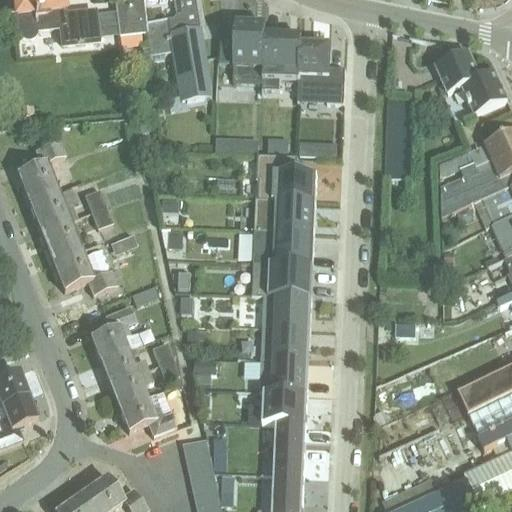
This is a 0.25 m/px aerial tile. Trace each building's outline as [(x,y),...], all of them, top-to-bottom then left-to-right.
[(118,29),(116,18),(97,19),(97,16),(68,18),(65,0),(7,0),(10,21),(14,20),(16,42),(19,41),(20,42),(20,45),(24,47),(28,48),(31,48),(35,46),(37,42),(38,39),(58,37),(60,55),(101,51),(99,31),(118,29)] [(116,18),(118,29),(119,42),(147,39),(146,30),(144,5),(143,0),(114,0),(119,0),(129,0),(130,2),(123,9),(115,10),(116,18)] [(143,0),(144,5),(149,8),(152,8),(156,7),(159,5),(159,7),(174,5),(176,20),(173,25),(146,30),(147,39),(150,62),(166,60),(172,59),(170,38),(199,33),(194,0),(143,0)] [(264,91),(266,41),(266,31),(236,29),(235,33),(220,33),(218,69),(234,70),(233,90),(264,91)] [(170,38),(172,59),(173,66),(179,109),(211,104),(199,33),(170,38)] [(266,41),(264,91),(264,96),(278,96),(278,87),(300,87),(301,50),(302,42),(266,41)] [(301,50),(300,87),(300,108),(303,108),(344,111),(346,75),(330,74),(331,51),(301,50)] [(465,73),(474,69),(472,65),(468,57),(460,61),(465,73)] [(465,73),(460,61),(436,72),(448,101),(463,95),(468,107),(474,122),(508,107),(499,87),(493,89),(489,80),(480,84),(474,69),(465,73)] [(387,165),(386,184),(409,185),(412,105),(389,104),(387,165)] [(494,147),(511,140),(511,124),(488,134),(494,147)] [(134,125),(123,127),(128,146),(138,144),(134,125)] [(511,140),(494,147),(440,170),(440,184),(460,175),(464,184),(441,193),(442,225),(476,210),(511,194),(511,140)] [(248,157),(248,143),(207,142),(206,156),(248,157)] [(288,144),(268,144),(268,158),(288,158),(288,144)] [(28,210),(59,198),(48,169),(66,163),(60,147),(35,157),(40,171),(16,180),(28,210)] [(300,149),(299,161),(333,163),(333,151),(300,149)] [(218,187),(217,199),(240,199),(240,194),(235,193),(235,188),(218,187)] [(59,198),(28,210),(40,239),(71,227),(78,224),(72,209),(77,207),(71,193),(59,198)] [(511,194),(476,210),(482,224),(511,209),(511,194)] [(91,218),(106,212),(100,196),(85,202),(91,218)] [(163,205),(162,217),(178,218),(179,206),(163,205)] [(255,238),(315,240),(315,235),(316,208),(256,205),(255,238)] [(511,209),(482,224),(487,235),(492,233),(511,222),(511,209)] [(106,212),(91,218),(98,236),(113,230),(106,212)] [(511,222),(492,233),(496,243),(503,257),(506,264),(511,261),(511,222)] [(71,227),(40,239),(52,269),(82,256),(81,254),(71,227)] [(169,237),(168,254),(183,254),(184,237),(169,237)] [(293,272),(313,272),(314,268),(315,240),(255,238),(254,271),(293,272)] [(134,240),(112,250),(116,260),(138,250),(134,240)] [(503,257),(496,243),(486,247),(493,261),(503,257)] [(82,256),(52,269),(64,299),(87,289),(93,302),(118,293),(112,278),(100,282),(95,268),(88,271),(82,256)] [(293,272),(254,271),(253,302),(253,303),(265,304),(311,305),(312,305),(313,272),(293,272)] [(191,279),(178,279),(178,296),(190,296),(191,279)] [(511,299),(506,288),(485,298),(490,310),(497,305),(511,299)] [(248,323),(250,300),(230,299),(228,321),(248,323)] [(511,300),(498,307),(500,315),(511,310),(511,311),(511,300)] [(181,302),(180,318),(193,318),(193,302),(181,302)] [(311,305),(265,304),(263,334),(311,336),(311,321),(310,321),(311,305)] [(99,368),(129,356),(142,351),(138,339),(131,341),(128,332),(136,329),(130,313),(105,323),(110,336),(90,344),(99,368)] [(396,329),(396,342),(416,342),(416,329),(396,329)] [(511,330),(497,338),(499,342),(492,345),(496,353),(502,350),(507,361),(511,359),(511,330)] [(288,367),(308,368),(309,351),(310,352),(311,336),(263,334),(262,366),(288,367)] [(188,336),(187,351),(204,352),(205,337),(188,336)] [(158,371),(174,365),(168,349),(152,355),(158,371)] [(129,356),(99,368),(108,391),(149,375),(145,365),(134,370),(129,356)] [(174,365),(158,371),(165,389),(181,383),(174,365)] [(288,367),(262,366),(262,369),(245,368),(244,385),(261,386),(260,398),(265,398),(273,399),(288,399),(308,400),(309,385),(307,385),(308,368),(288,367)] [(195,369),(195,381),(216,381),(216,370),(195,369)] [(511,372),(458,398),(468,420),(473,418),(511,398),(511,372)] [(149,375),(108,391),(118,415),(147,403),(143,393),(155,389),(149,375)] [(0,412),(29,401),(19,376),(0,384),(0,412)] [(147,403),(118,415),(128,439),(148,431),(153,444),(177,434),(163,397),(147,403)] [(273,399),(265,398),(263,431),(276,432),(284,432),(304,433),(307,433),(308,400),(288,399),(273,399)] [(511,400),(473,419),(470,420),(480,442),(511,426),(511,400)] [(29,401),(0,412),(0,455),(23,446),(19,436),(38,426),(29,401)] [(442,407),(431,412),(439,429),(451,424),(442,407)] [(251,425),(251,408),(240,408),(240,426),(251,425)] [(468,420),(445,431),(457,455),(480,445),(468,420)] [(437,498),(408,511),(494,511),(511,504),(511,429),(480,445),(486,458),(494,455),(496,461),(508,460),(511,460),(465,481),(466,485),(437,498)] [(418,453),(422,462),(441,455),(432,431),(383,448),(388,463),(418,453)] [(284,432),(276,432),(274,480),(285,481),(304,482),(305,462),(303,462),(304,433),(284,432)] [(228,444),(216,444),(216,476),(227,477),(228,444)] [(221,511),(207,445),(183,451),(188,472),(191,485),(196,507),(196,511),(221,511)] [(285,481),(274,480),(272,511),(303,511),(304,482),(285,481)] [(81,501),(88,511),(121,511),(124,510),(124,511),(144,511),(133,495),(121,503),(107,483),(81,501)] [(385,511),(408,511),(437,498),(431,485),(383,507),(385,511)] [(88,511),(81,501),(63,511),(88,511)]
